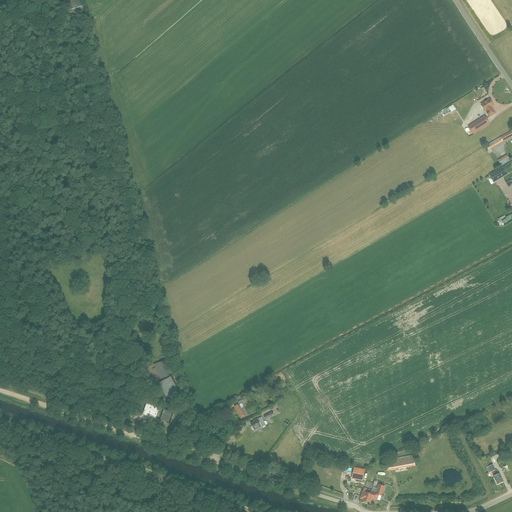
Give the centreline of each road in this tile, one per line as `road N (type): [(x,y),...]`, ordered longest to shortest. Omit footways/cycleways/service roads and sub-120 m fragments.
road 1 (track): [(362,511),(0,388)]
road 2 (track): [(0,421),(256,511)]
